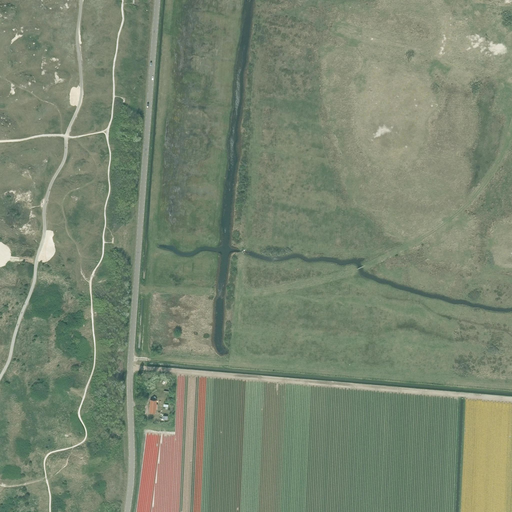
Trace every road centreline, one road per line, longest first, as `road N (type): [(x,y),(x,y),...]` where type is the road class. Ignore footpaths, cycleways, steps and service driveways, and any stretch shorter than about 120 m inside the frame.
road 1 (tertiary): [(128,511),(158,0)]
road 2 (track): [(511,399),(131,367)]
road 3 (track): [(511,387),(132,358)]
road 4 (track): [(239,293),(300,287),(428,234),(479,190),(511,128)]
